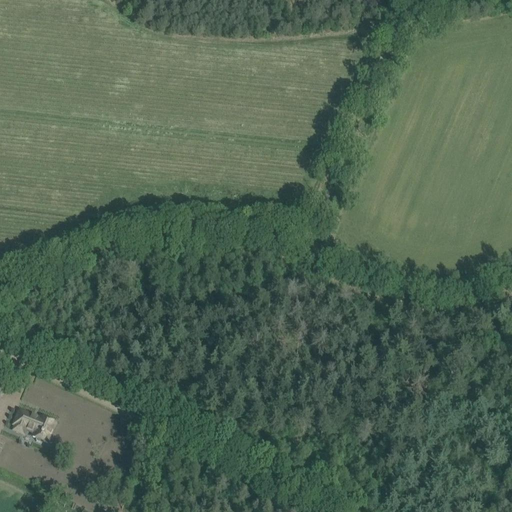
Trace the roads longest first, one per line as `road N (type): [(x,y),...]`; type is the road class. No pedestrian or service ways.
road 1 (track): [(30,277),(178,233),(305,235),(407,0)]
road 2 (track): [(0,358),(336,511)]
road 3 (track): [(297,239),(391,280),(437,288),(511,277)]
